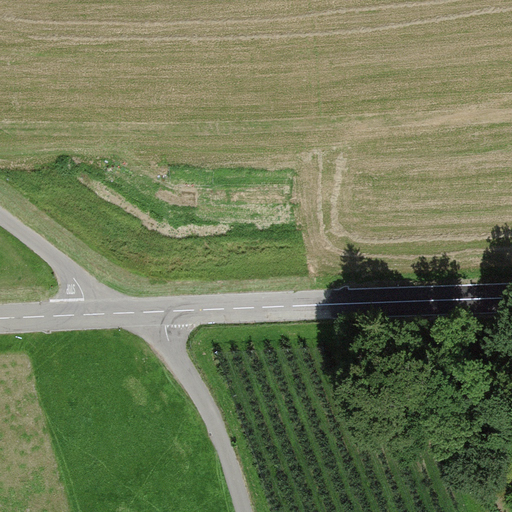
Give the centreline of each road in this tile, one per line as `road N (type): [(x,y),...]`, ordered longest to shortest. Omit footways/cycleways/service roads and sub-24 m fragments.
road 1 (tertiary): [(166,312),(511,298)]
road 2 (unclassified): [(245,511),(213,421),(172,351),(166,312)]
road 3 (unclassified): [(89,315),(72,272),(0,215)]
